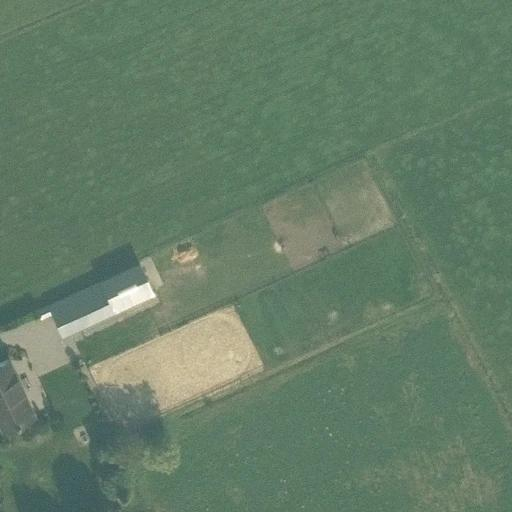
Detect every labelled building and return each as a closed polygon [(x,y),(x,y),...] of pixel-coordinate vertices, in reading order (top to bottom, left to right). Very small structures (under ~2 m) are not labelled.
[(99,281),(47,305),(52,314),(62,335),(118,309),(153,293),(140,264),(138,261),(98,280),(99,281)] [(0,361),(0,419),(3,427),(31,414),(5,359),(0,361)] [(476,425),(453,437),(467,462),(485,453),(491,465),(511,454),(511,440),(511,439),(511,438),(511,436),(487,390),(464,402),(476,425)] [(411,405),(400,452),(411,454),(420,456),(426,430),(432,431),(437,411),(411,405)] [(264,410),(253,459),(288,467),(299,418),(264,410)] [(100,424),(90,430),(96,443),(107,437),(100,424)] [(339,444),(326,497),(332,498),(331,503),(356,509),(370,451),(359,448),(360,445),(355,444),(354,447),(339,444)] [(413,480),(406,511),(462,511),(467,493),(436,486),(440,471),(418,466),(415,481),(413,480)]
